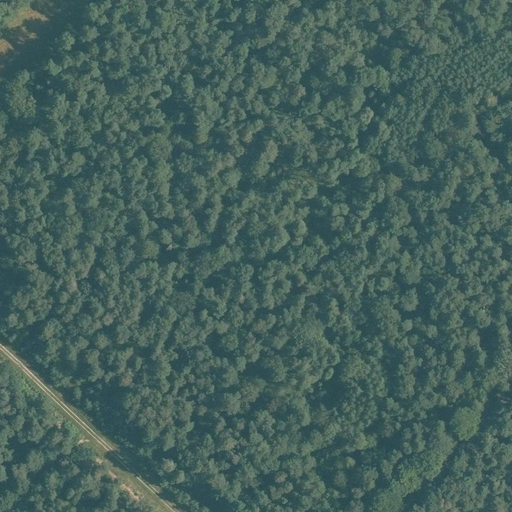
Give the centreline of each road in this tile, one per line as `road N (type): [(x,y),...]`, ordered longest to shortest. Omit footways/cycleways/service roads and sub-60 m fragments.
road 1 (unclassified): [(404,511),(511,392)]
road 2 (track): [(82,435),(175,511)]
